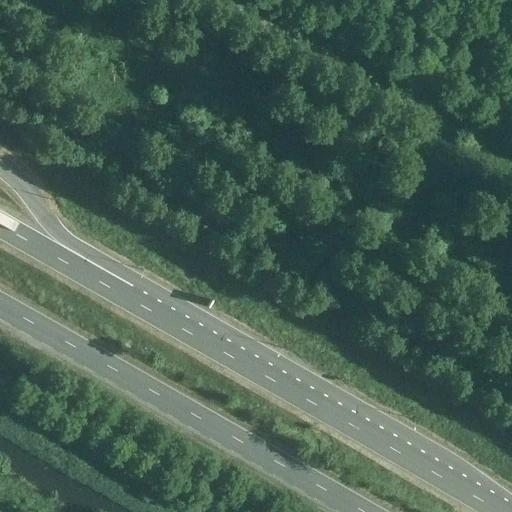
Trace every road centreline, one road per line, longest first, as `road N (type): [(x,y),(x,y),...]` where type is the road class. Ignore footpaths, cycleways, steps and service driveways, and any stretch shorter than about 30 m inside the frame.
road 1 (primary): [(499,511),(0,222)]
road 2 (primary): [(0,306),(372,511)]
